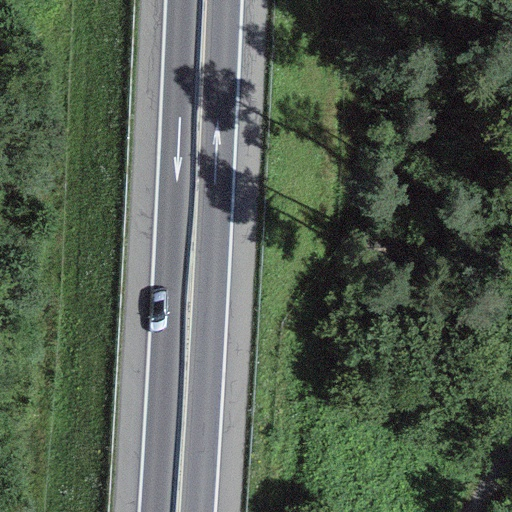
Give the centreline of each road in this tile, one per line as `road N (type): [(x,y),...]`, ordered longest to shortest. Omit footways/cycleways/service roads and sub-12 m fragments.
road 1 (trunk): [(197,511),(226,0)]
road 2 (trunk): [(185,0),(157,511)]
